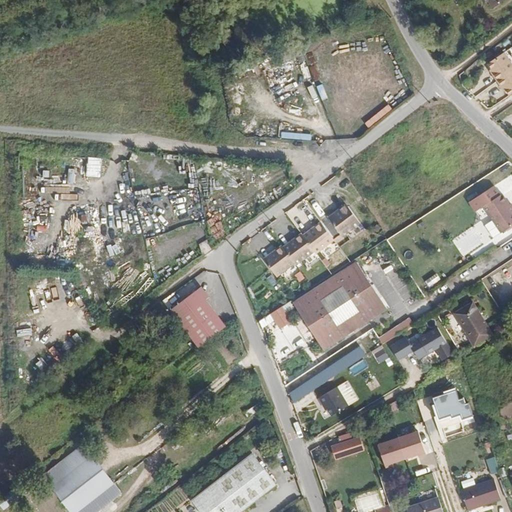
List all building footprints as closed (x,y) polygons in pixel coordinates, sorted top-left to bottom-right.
[(510,88),(511,90),(511,55),(495,65),(499,71),(502,74),(500,76),(509,90),(510,88)] [(283,127),(245,125),(245,136),(283,138),(283,127)] [(88,175),(101,176),(102,157),(89,157),(88,175)] [(135,175),(120,172),(117,187),(133,190),(135,175)] [(511,230),(511,198),(510,195),(492,206),(509,233),(511,230)] [(347,217),(340,221),(352,240),(372,228),(361,210),(348,217),(347,217)] [(323,255),(343,243),(332,226),(325,230),(325,229),(319,233),(318,232),(311,236),(304,240),(303,240),(289,247),(289,246),(282,251),(281,250),(275,254),(274,253),(268,257),(279,276),(300,264),(301,266),(321,254),(323,255)] [(361,265),(297,306),(328,355),(391,314),(361,265)] [(450,273),(441,279),(444,284),(454,278),(450,273)] [(196,290),(171,310),(195,342),(200,347),(226,327),(196,290)] [(477,303),(456,315),(476,349),(497,337),(477,303)] [(259,319),(263,327),(276,320),(280,328),(292,322),(284,306),(259,319)] [(411,319),(379,338),(382,342),(414,323),(411,319)] [(439,327),(409,341),(414,352),(418,360),(437,351),(448,346),(439,327)] [(414,352),(404,337),(390,347),(399,361),(414,352)] [(361,345),(287,393),(291,402),(367,354),(361,345)] [(448,346),(437,351),(442,362),(453,357),(448,346)] [(389,358),(382,347),(373,353),(380,364),(389,358)] [(349,406),(337,387),(319,399),(331,417),(349,406)] [(419,430),(378,442),(385,466),(427,453),(419,430)] [(339,436),(342,443),(353,438),(351,432),(339,436)] [(365,451),(359,436),(353,438),(342,443),(329,447),(335,463),(365,451)] [(74,508),(114,477),(89,444),(49,476),(74,508)] [(253,456),(193,502),(200,511),(245,511),(278,487),(253,456)] [(84,511),(120,485),(114,477),(74,508),(76,511),(84,511)] [(475,511),(484,509),(485,511),(504,506),(498,486),(464,497),(469,511),(475,511)]
